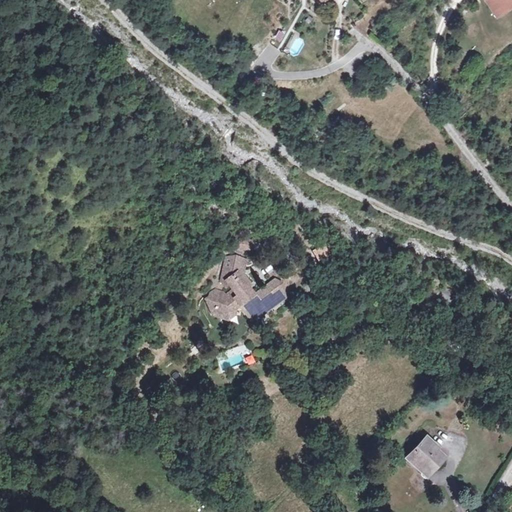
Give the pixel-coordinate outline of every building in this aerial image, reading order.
[(481,0),(475,5),(478,9),(484,5),(481,0)] [(511,0),(481,0),(484,5),(478,9),(488,22),(498,15),(503,20),(511,13),(511,0)] [(503,20),(498,15),(488,22),(492,28),(503,20)] [(239,260),(224,261),(222,270),(231,272),(239,282),(245,262),(239,260)] [(232,290),(228,294),(226,302),(216,291),(209,297),(212,310),(217,314),(216,316),(220,320),(239,308),(245,316),(263,300),(274,284),(253,300),(239,282),(231,272),(222,270),(219,280),(225,287),(228,284),(232,290)] [(274,284),(263,300),(245,316),(251,321),(256,316),(262,320),(279,307),(279,301),(287,296),(280,286),(274,284)] [(425,431),(403,450),(421,470),(441,451),(434,444),(438,441),(434,438),(433,439),(425,431)]
